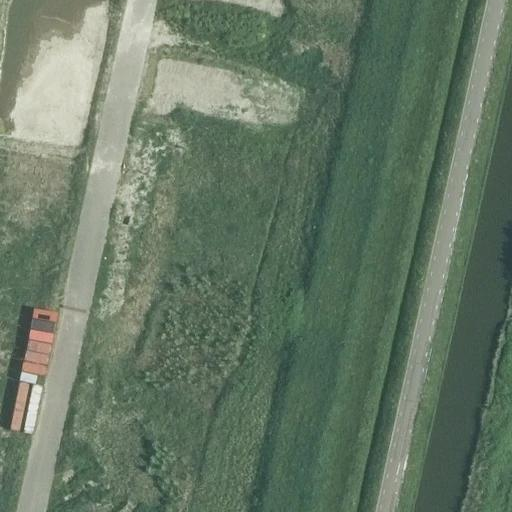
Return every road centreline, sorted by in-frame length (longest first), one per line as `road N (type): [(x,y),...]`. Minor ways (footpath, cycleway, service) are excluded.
road 1 (tertiary): [(388,511),(499,0)]
road 2 (track): [(141,0),(30,511)]
